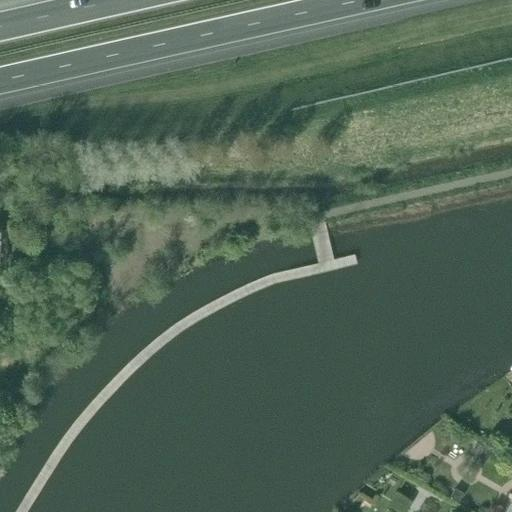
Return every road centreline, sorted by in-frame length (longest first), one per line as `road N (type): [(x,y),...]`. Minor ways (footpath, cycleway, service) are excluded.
road 1 (motorway): [(0,81),(370,0)]
road 2 (motorway): [(127,0),(0,28)]
